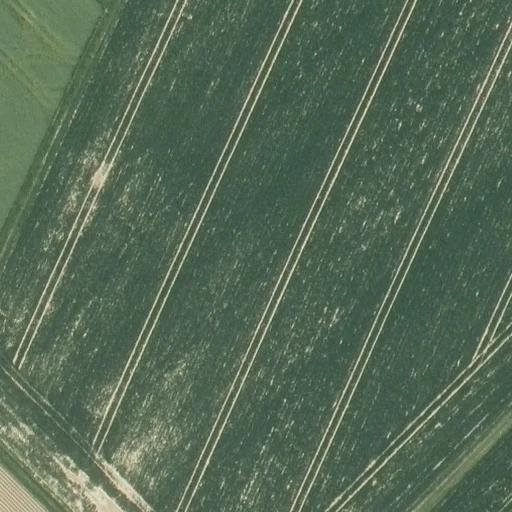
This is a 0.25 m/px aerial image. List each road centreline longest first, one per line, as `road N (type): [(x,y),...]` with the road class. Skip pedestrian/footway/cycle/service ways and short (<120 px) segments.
road 1 (track): [(114,0),(0,250)]
road 2 (track): [(421,511),(511,420)]
